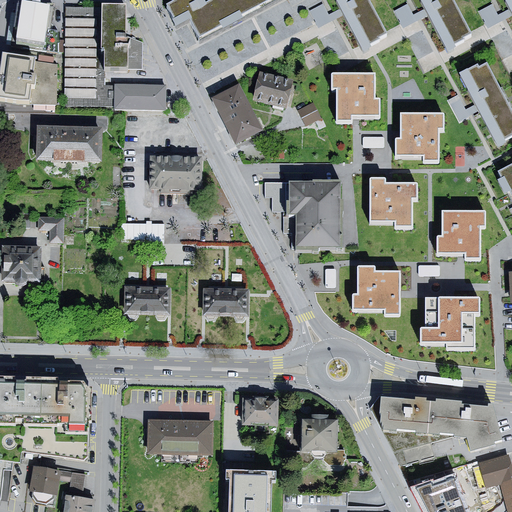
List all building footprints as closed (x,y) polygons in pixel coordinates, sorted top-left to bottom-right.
[(219,0),(200,10),(194,0),(179,0),(160,10),(171,32),(185,25),(195,45),(284,0),(219,0)] [(386,40),(365,0),(329,0),(358,54),(386,40)] [(471,41),(449,0),(413,0),(443,55),(471,41)] [(511,0),(498,0),(511,25),(511,0)] [(480,10),(488,27),(502,21),(495,3),(480,10)] [(54,11),(17,5),(11,47),(48,52),(54,11)] [(127,11),(97,12),(96,77),(126,77),(127,11)] [(96,77),(97,12),(65,12),(65,108),(96,108),(96,88),(96,77)] [(55,67),(4,58),(0,91),(0,102),(56,107),(55,67)] [(511,137),(511,113),(487,63),(460,77),(495,146),(511,137)] [(377,120),(378,73),(335,72),(334,120),(377,120)] [(291,84),(257,76),(251,105),(285,113),(291,84)] [(236,87),(208,102),(233,149),(261,135),(236,87)] [(96,88),(96,108),(114,108),(114,111),(166,111),(166,88),(96,88)] [(312,104),(298,111),(306,127),(320,120),(312,104)] [(440,113),(398,113),(398,155),(440,155),(440,113)] [(99,132),(33,131),(33,166),(99,167),(99,132)] [(201,160),(147,159),(147,195),(200,195),(201,160)] [(511,163),(497,171),(511,202),(511,163)] [(414,182),(368,180),(366,224),(411,226),(414,182)] [(272,214),(287,214),(287,187),(290,187),(290,185),(265,185),(265,200),(272,200),(272,214)] [(290,187),(287,187),(287,214),(287,220),(292,220),(292,255),(338,255),(339,187),(290,187)] [(485,212),(439,212),(440,257),(486,256),(485,212)] [(40,216),(39,229),(51,229),(50,242),(65,242),(65,216),(40,216)] [(162,221),(124,221),(124,238),(162,238),(162,221)] [(47,247),(0,246),(0,284),(47,285),(47,247)] [(401,317),(401,270),(355,270),(355,317),(401,317)] [(171,290),(123,289),(123,319),(170,320),(171,290)] [(248,292),(201,291),(201,321),(247,322),(248,292)] [(477,300),(424,297),(422,348),(475,350),(477,300)] [(92,385),(0,382),(0,459),(89,465),(92,385)] [(279,401),(242,400),(241,428),(278,430),(279,401)] [(490,409),(381,403),(379,437),(461,442),(466,456),(501,445),(490,409)] [(211,459),(212,424),(147,423),(146,458),(211,459)] [(333,425),(298,424),(297,457),(332,458),(333,425)] [(511,511),(511,454),(478,464),(486,491),(501,487),(508,511),(511,511)] [(470,511),(454,473),(411,487),(423,511),(470,511)] [(265,511),(266,476),(223,475),(221,511),(265,511)] [(59,484),(29,480),(25,505),(55,510),(59,484)] [(93,511),(95,498),(66,494),(63,511),(93,511)]
